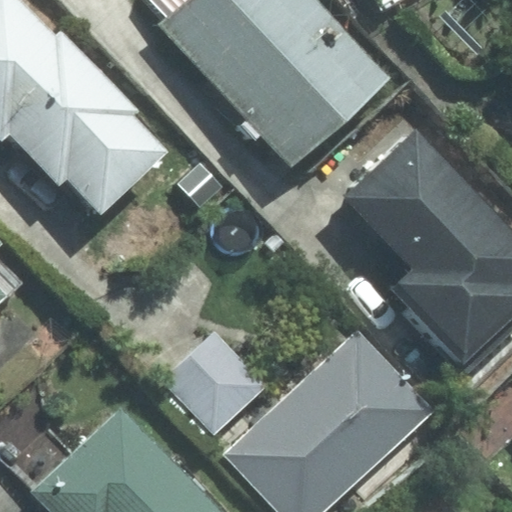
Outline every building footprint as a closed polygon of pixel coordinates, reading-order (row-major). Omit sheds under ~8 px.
[(0,0),(0,137),(2,139),(10,131),(60,183),(67,176),(101,212),(164,152),(128,114),(133,110),(62,36),(57,41),(17,0),(0,0)] [(388,76),(315,0),(134,0),(247,120),(240,126),(256,143),(264,136),(292,165),(388,76)] [(380,0),(385,8),(398,0),(380,0)] [(511,235),(417,134),(349,197),(417,270),(396,289),(465,362),(511,318),(511,235)] [(0,301),(21,282),(0,260),(0,301)] [(165,380),(214,432),(264,385),(215,333),(165,380)] [(320,511),(429,411),(358,335),(229,455),(283,511),(320,511)] [(217,511),(121,411),(36,492),(54,511),(217,511)]
